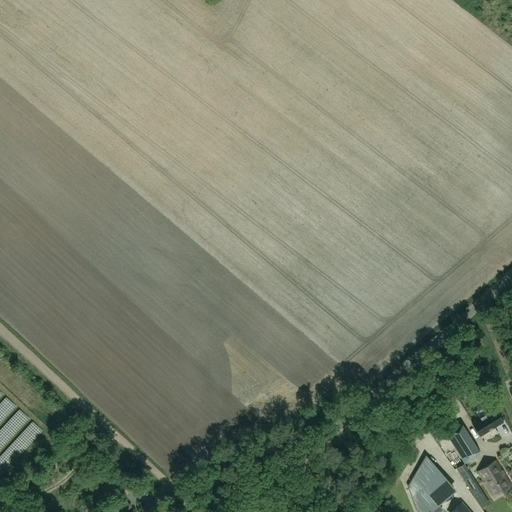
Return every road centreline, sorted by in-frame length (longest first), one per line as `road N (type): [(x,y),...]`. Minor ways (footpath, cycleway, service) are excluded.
road 1 (unclassified): [(239,511),(511,276)]
road 2 (track): [(200,511),(0,326)]
